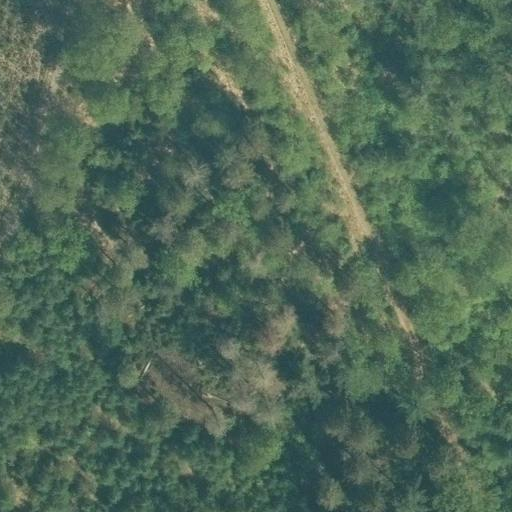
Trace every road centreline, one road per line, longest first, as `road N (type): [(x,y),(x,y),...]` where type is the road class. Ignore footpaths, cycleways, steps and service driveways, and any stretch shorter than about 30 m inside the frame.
road 1 (track): [(262,0),(485,511)]
road 2 (track): [(0,261),(42,184),(86,0)]
